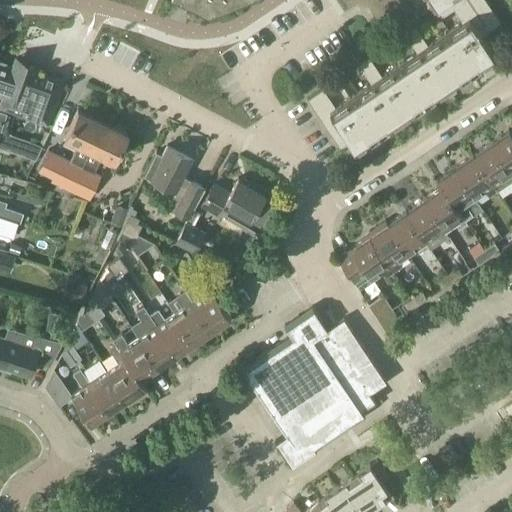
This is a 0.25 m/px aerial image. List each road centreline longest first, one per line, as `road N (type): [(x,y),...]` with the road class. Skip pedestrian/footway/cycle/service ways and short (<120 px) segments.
road 1 (residential): [(0,400),(34,412),(63,443),(93,458),(208,376),(322,274)]
road 2 (residential): [(327,204),(308,171),(28,35)]
road 3 (residential): [(327,204),(511,79)]
road 4 (residential): [(288,483),(421,398)]
road 5 (residential): [(511,296),(401,368)]
road 6 (residential): [(401,368),(322,274)]
